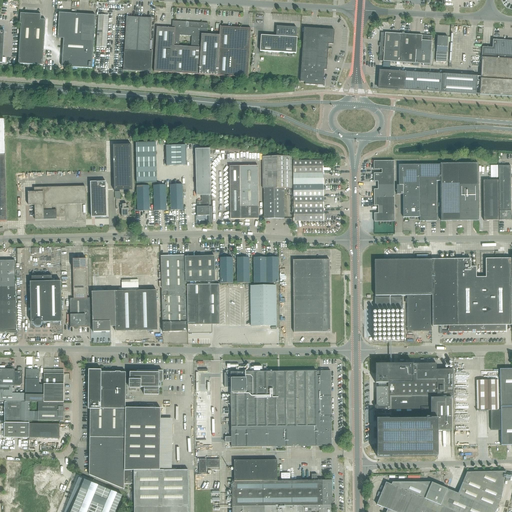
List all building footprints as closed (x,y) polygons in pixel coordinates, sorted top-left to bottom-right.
[(59,13),(57,38),(63,39),(62,67),(92,69),(95,15),(59,13)] [(21,24),(20,41),(44,43),(46,20),(41,20),(41,15),(21,14),(20,24),(21,24)] [(96,47),(106,48),(108,16),(98,15),(96,47)] [(151,18),(127,17),(124,71),(152,72),(153,51),(150,51),(151,18)] [(185,27),(185,22),(172,21),(172,28),(157,27),(154,72),(217,76),(248,78),(251,29),(220,27),(220,34),(220,36),(207,35),(207,33),(208,29),(208,23),(190,22),(189,28),(188,27),(186,27),(185,27)] [(276,36),(261,36),(260,51),(296,54),(297,38),(296,38),(296,28),(277,27),(276,36)] [(334,30),(329,30),(329,29),(324,28),(324,29),(304,28),(300,82),(305,82),(305,85),(323,86),(323,85),(324,84),(324,83),(324,82),(323,82),(324,70),(326,70),(327,59),(331,60),(332,49),(328,49),(328,44),(333,45),(334,30)] [(379,61),(400,63),(401,34),(381,33),(380,46),(379,46),(379,47),(380,47),(379,61)] [(401,34),(400,63),(416,64),(430,65),(432,41),(432,36),(422,36),(417,35),(401,34)] [(437,36),(436,62),(446,63),(448,37),(437,36)] [(492,48),(482,47),(479,95),(511,97),(511,40),(493,40),(492,48)] [(44,43),(20,41),(18,64),(42,66),(44,43)] [(379,70),(378,78),(379,78),(378,89),(396,90),(396,91),(398,91),(398,90),(476,95),(477,77),(379,70)] [(4,120),(0,119),(0,220),(6,220),(5,189),(8,189),(9,220),(20,220),(19,180),(41,179),(40,135),(4,136),(4,120)] [(156,142),(136,142),(137,182),(157,182),(156,142)] [(131,145),(113,145),(114,191),(132,190),(131,145)] [(186,145),(166,146),(166,166),(186,165),(186,145)] [(210,149),(195,150),(196,196),(201,196),(201,201),(197,201),(197,207),(197,208),(197,211),(197,216),(209,215),(209,211),(209,208),(209,207),(209,195),(211,195),(210,149)] [(264,189),(264,219),(284,218),(284,188),(292,188),(292,163),(292,155),(262,156),(263,189),(264,189)] [(383,168),(383,172),(395,172),(395,160),(374,160),(374,168),(383,168)] [(293,161),(293,174),(323,173),(323,161),(293,161)] [(479,220),(479,208),(479,163),(440,163),(440,165),(441,181),(441,221),(479,220)] [(230,165),(230,181),(231,218),(259,218),(259,165),(230,165)] [(399,185),(397,185),(397,195),(399,195),(399,194),(403,194),(403,217),(412,217),(414,217),(420,217),(420,208),(421,208),(420,177),(436,177),(436,181),(441,181),(440,165),(419,165),(399,165),(399,185)] [(511,220),(511,208),(511,166),(499,166),(499,208),(499,221),(511,220)] [(379,181),(379,188),(395,188),(395,186),(395,172),(383,172),(375,172),(375,181),(379,181)] [(293,174),(293,186),(323,185),(323,173),(293,174)] [(420,208),(420,217),(420,221),(437,221),(437,208),(436,177),(420,177),(421,208),(420,208)] [(484,180),(483,208),(483,221),(498,221),(498,208),(498,180),(484,180)] [(106,182),(90,182),(91,218),(107,217),(106,182)] [(166,183),(154,184),(155,209),(166,208),(166,183)] [(183,183),(179,183),(170,183),(171,208),(183,208),(183,183)] [(137,184),(138,208),(138,209),(150,209),(149,184),(137,184)] [(293,186),(293,198),(323,198),(323,195),(323,190),(323,185),(293,186)] [(34,192),(28,192),(28,205),(35,205),(35,220),(56,220),(56,218),(65,217),(65,205),(86,204),(85,187),(34,188),(34,192)] [(375,188),(375,197),(395,196),(395,188),(379,188),(375,188)] [(375,205),(379,205),(395,205),(395,196),(375,197),(375,205)] [(293,198),(294,210),(324,210),(323,203),(323,198),(293,198)] [(122,205),(120,205),(120,214),(121,214),(122,217),(130,216),(130,208),(128,208),(128,205),(127,205),(127,204),(122,204),(122,205)] [(395,205),(379,205),(379,208),(378,212),(378,214),(374,214),(375,222),(395,222),(395,205)] [(324,210),(294,210),(294,221),(324,221),(324,210)] [(161,256),(162,293),(186,293),(185,255),(161,256)] [(215,256),(185,256),(186,281),(215,281),(215,256)] [(233,258),(224,258),(220,259),(221,283),(234,283),(233,258)] [(245,258),(241,258),(237,258),(237,283),(249,283),(249,258),(245,258)] [(267,283),(266,258),(254,258),(254,283),(267,283)] [(278,258),(266,258),(267,283),(279,283),(278,258)] [(72,259),(73,298),(87,298),(86,259),(72,259)] [(431,296),(432,296),(432,285),(432,259),(375,260),(375,296),(407,296),(431,296)] [(432,259),(432,285),(443,285),(443,259),(432,259)] [(443,285),(456,285),(456,259),(443,259),(443,285)] [(456,259),(456,285),(457,332),(462,332),(505,332),(505,325),(511,325),(510,259),(485,259),(486,278),(476,278),(476,259),(456,259)] [(293,285),(294,333),(330,332),(330,260),(293,260),(293,285)] [(0,333),(16,333),(17,333),(16,327),(16,326),(15,261),(0,261),(0,333)] [(92,292),(156,290),(155,263),(91,265),(92,292)] [(32,282),(30,282),(31,323),(35,323),(35,324),(36,325),(37,325),(37,326),(38,326),(39,325),(40,325),(41,324),(41,323),(41,322),(62,322),(61,282),(52,282),(52,276),(32,276),(32,282)] [(219,300),(219,285),(187,285),(188,333),(212,333),(212,328),(212,325),(220,325),(220,320),(219,300)] [(276,285),(252,286),(250,286),(251,326),(254,326),(276,326),(276,285)] [(432,285),(432,296),(433,326),(449,326),(449,332),(457,332),(456,285),(443,285),(432,285)] [(114,292),(92,292),(92,322),(110,321),(110,327),(115,326),(115,332),(122,331),(129,331),(136,331),(135,291),(129,291),(114,292)] [(156,291),(135,291),(136,331),(157,330),(156,291)] [(186,293),(162,293),(163,332),(187,332),(186,293)] [(431,296),(407,296),(407,331),(431,331),(431,296)] [(73,298),(72,298),(70,298),(70,328),(90,327),(89,297),(87,298),(73,298)] [(402,310),(402,297),(375,297),(375,310),(402,310)] [(110,321),(92,322),(93,329),(93,332),(101,332),(104,332),(107,332),(110,332),(110,327),(110,321)] [(388,364),(375,365),(375,383),(387,383),(387,387),(376,387),(376,388),(376,392),(376,405),(375,406),(375,408),(375,409),(376,409),(376,425),(376,439),(377,457),(437,456),(437,431),(451,431),(451,395),(452,395),(452,370),(451,370),(447,370),(436,370),(436,364),(429,364),(388,364)] [(0,377),(14,377),(15,371),(15,369),(0,368),(0,377)] [(18,371),(15,371),(14,377),(14,386),(20,386),(23,383),(23,371),(21,369),(18,369),(18,371)] [(511,369),(505,370),(500,370),(500,410),(499,410),(491,411),(491,431),(501,431),(501,445),(511,445),(511,369)] [(44,385),(43,385),(39,385),(39,370),(26,370),(26,371),(25,389),(25,394),(25,395),(25,402),(29,402),(38,402),(44,402),(44,385)] [(44,385),(44,402),(63,403),(64,403),(64,400),(64,385),(64,374),(64,370),(59,370),(44,370),(44,385)] [(88,409),(90,409),(90,437),(90,438),(90,439),(89,476),(124,490),(124,484),(134,484),(134,471),(160,471),(161,408),(125,408),(125,403),(125,399),(125,384),(125,380),(126,373),(126,372),(120,372),(115,372),(101,372),(101,370),(88,370),(88,409)] [(129,380),(125,380),(125,384),(129,384),(129,388),(137,388),(137,387),(144,387),(144,395),(159,395),(159,382),(162,382),(162,371),(137,371),(137,373),(130,373),(129,380)] [(231,437),(229,437),(225,437),(225,442),(231,442),(231,447),(301,447),(301,448),(302,449),(303,449),(305,449),(306,448),(306,447),(331,446),(331,422),(332,422),(333,421),(333,420),(333,418),(333,417),(332,416),(331,416),(331,371),(230,372),(230,373),(224,374),(224,388),(230,388),(231,412),(231,437)] [(0,385),(12,385),(12,386),(14,386),(14,377),(0,377),(0,385)] [(498,380),(476,381),(477,411),(491,411),(499,410),(498,380)] [(0,393),(12,393),(12,389),(12,386),(12,385),(0,385),(0,393)] [(22,402),(25,402),(25,395),(25,394),(12,393),(0,393),(0,397),(0,398),(0,401),(22,402)] [(25,402),(5,402),(4,423),(29,423),(29,421),(29,411),(29,402),(25,402)] [(38,402),(38,412),(63,412),(63,408),(63,403),(44,402),(38,402)] [(29,411),(29,421),(38,421),(59,421),(63,421),(63,416),(63,412),(38,412),(29,411)] [(14,438),(20,438),(29,438),(29,423),(4,423),(4,431),(4,433),(4,438),(14,438)] [(39,438),(60,438),(60,424),(30,424),(30,438),(39,438)] [(219,460),(207,460),(208,468),(219,468),(219,460)] [(332,511),(332,503),(333,503),(334,502),(335,501),(335,499),(334,499),(334,498),(333,497),(332,498),(332,480),(317,480),(317,474),(311,474),(312,480),(277,481),(277,460),(234,461),(234,481),(231,481),(231,511),(332,511)] [(188,511),(188,470),(160,471),(134,471),(134,484),(134,511),(188,511)] [(495,511),(501,499),(506,472),(475,473),(467,473),(464,480),(458,494),(455,492),(453,492),(447,489),(432,483),(393,483),(392,485),(386,483),(377,505),(388,509),(386,511),(495,511)] [(84,480),(70,511),(79,511),(91,483),(84,480)] [(98,485),(94,495),(101,498),(107,501),(111,491),(105,489),(98,485)] [(117,493),(108,511),(115,511),(122,496),(117,493)] [(91,501),(86,511),(102,511),(104,507),(91,501)]
